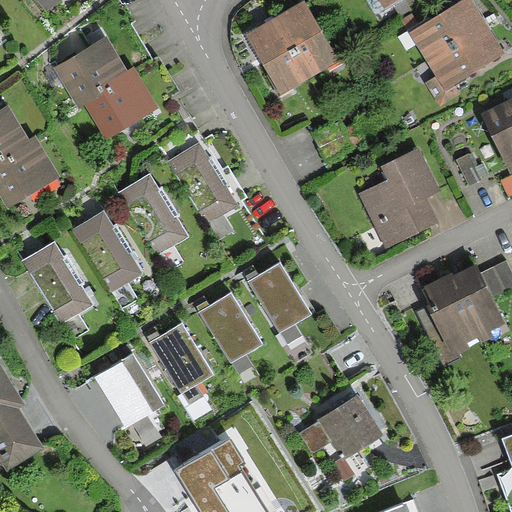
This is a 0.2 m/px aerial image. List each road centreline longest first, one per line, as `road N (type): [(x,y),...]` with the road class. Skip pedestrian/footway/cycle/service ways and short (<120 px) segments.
road 1 (residential): [(347,294),(181,4)]
road 2 (residential): [(144,511),(55,401),(0,299)]
road 3 (residential): [(461,511),(423,413),(347,294)]
road 4 (residential): [(511,213),(347,294)]
